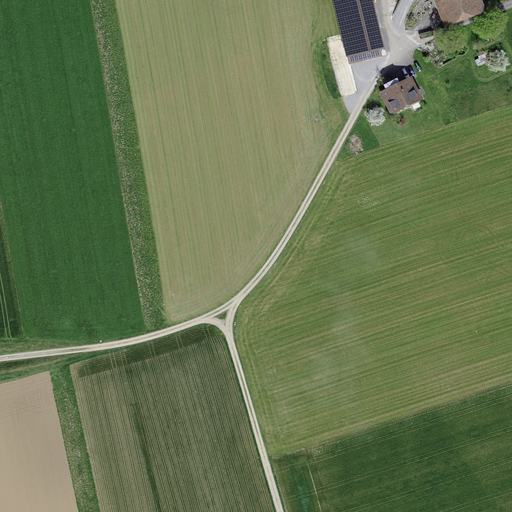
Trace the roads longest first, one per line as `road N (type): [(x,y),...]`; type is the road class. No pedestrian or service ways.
road 1 (track): [(0,359),(172,331),(246,295),(377,81),(403,52),(511,4)]
road 2 (track): [(221,312),(278,511)]
